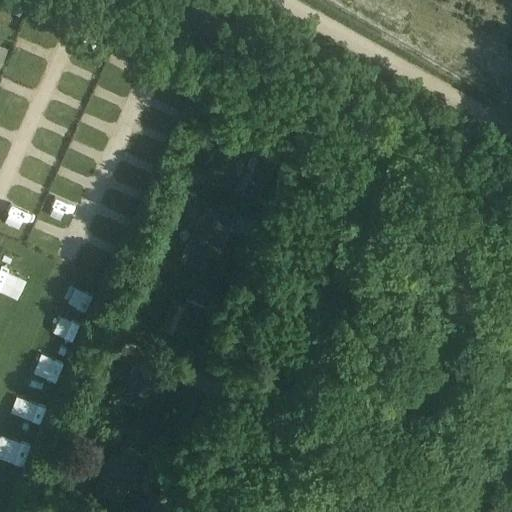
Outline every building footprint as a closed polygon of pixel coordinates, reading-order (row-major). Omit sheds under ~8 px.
[(0,0),(0,3),(16,11),(21,0),(0,0)] [(266,68),(259,85),(275,92),(282,75),(266,68)] [(252,153),(237,187),(259,197),(274,162),(252,153)] [(198,183),(199,194),(215,194),(214,183),(198,183)] [(221,226),(199,217),(181,258),(202,268),(221,226)] [(209,308),(187,299),(172,333),(195,343),(209,308)] [(146,326),(129,318),(122,335),(139,342),(146,326)] [(118,334),(109,353),(133,364),(142,345),(118,334)] [(156,372),(134,363),(119,397),(140,407),(156,372)] [(128,430),(123,442),(138,448),(142,436),(128,430)] [(144,455),(122,445),(107,479),(128,489),(144,455)]
